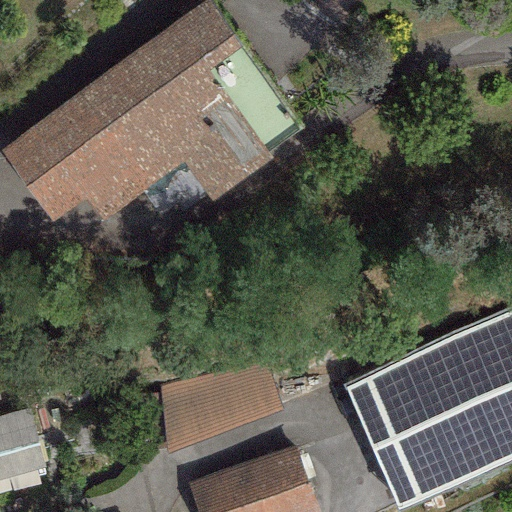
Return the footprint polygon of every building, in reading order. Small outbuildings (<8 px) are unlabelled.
[(296,128),(205,2),(0,149),(0,154),(50,224),(85,199),(102,221),(182,163),(211,204),(270,161),(264,152),(296,128)] [(511,314),(344,389),(398,510),(511,459),(511,314)] [(158,385),(167,455),(277,409),(266,365),(158,385)] [(28,409),(0,416),(0,479),(43,469),(28,409)] [(316,511),(293,446),(186,485),(195,511),(316,511)]
